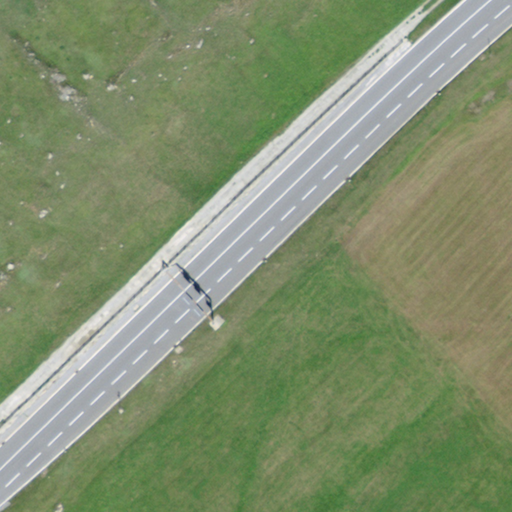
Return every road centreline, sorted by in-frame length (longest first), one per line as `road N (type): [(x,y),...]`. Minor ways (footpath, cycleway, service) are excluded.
road 1 (primary): [(492,0),(0,468)]
road 2 (track): [(432,0),(0,412)]
